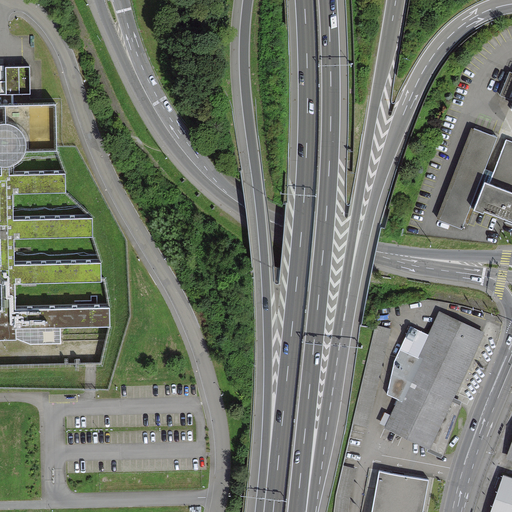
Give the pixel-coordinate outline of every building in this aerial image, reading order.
[(0,284),(1,285),(2,311),(0,310),(0,340),(16,340),(16,330),(109,327),(108,309),(15,311),(14,284),(102,282),(102,262),(16,264),(15,240),(94,238),(93,215),(14,217),(14,194),(66,192),(66,170),(9,171),(8,153),(24,153),(58,152),(57,145),(56,103),(11,105),(11,95),(28,94),(27,66),(23,66),(0,66),(0,284)] [(511,98),(511,95),(511,73),(508,72),(500,93),(511,98)] [(460,227),(496,136),(473,127),(438,219),(460,227)] [(511,141),(505,139),(489,181),(482,179),(471,207),(480,210),(481,208),(511,219),(511,141)] [(399,349),(395,359),(386,394),(398,399),(390,416),(384,413),(379,423),(384,425),(383,428),(438,452),(459,406),(450,402),(482,331),(437,311),(417,356),(399,349)] [(422,511),(428,479),(380,470),(372,511),(422,511)] [(511,511),(511,477),(502,474),(488,511),(511,511)]
